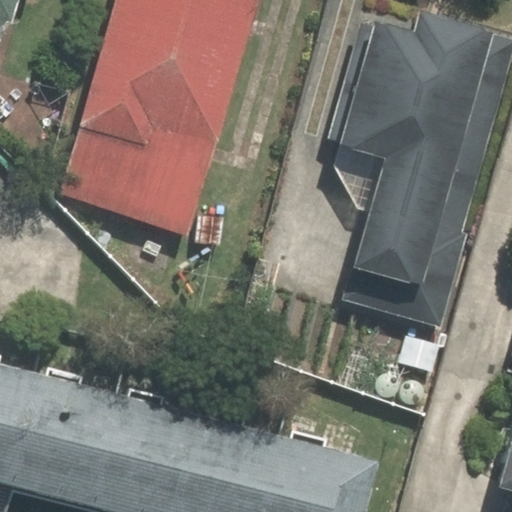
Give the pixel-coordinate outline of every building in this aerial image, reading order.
[(0,0),(0,42),(10,46),(23,0),(0,0)] [(116,0),(64,190),(193,226),(256,0),(116,0)] [(442,317),(511,57),(511,24),(427,1),(421,21),(370,7),(331,150),(360,206),(373,209),(337,344),(392,359),(406,308),(442,317)] [(0,347),(0,471),(162,511),(378,511),(394,446),(0,347)] [(511,511),(511,443),(502,478),(511,481),(511,496),(507,511),(511,511)]
